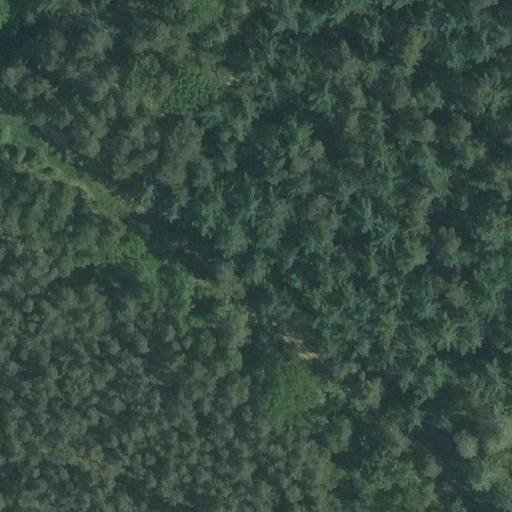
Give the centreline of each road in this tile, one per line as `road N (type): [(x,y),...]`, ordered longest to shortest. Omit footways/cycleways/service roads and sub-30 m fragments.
road 1 (track): [(0,101),(494,511)]
road 2 (track): [(253,0),(97,181)]
